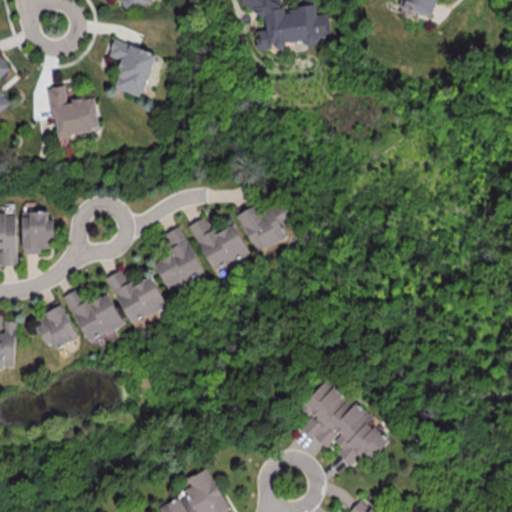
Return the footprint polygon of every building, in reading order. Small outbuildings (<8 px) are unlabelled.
[(120,0),(122,8),(152,2),(151,0),(120,0)] [(259,49),(283,45),(286,41),(300,39),(308,44),(319,43),(324,36),(330,35),(327,12),(316,14),(314,3),(283,7),(282,2),(279,0),(239,0),(263,17),(265,28),(256,30),(259,49)] [(112,86),(140,96),(156,53),(114,37),(108,54),(122,60),(112,86)] [(0,110),(11,102),(0,88),(0,75),(9,68),(0,55),(0,110)] [(99,129),(95,96),(66,99),(64,84),(49,86),(56,135),(99,129)] [(283,201),(258,213),(254,204),(237,213),(257,253),(298,232),(283,201)] [(22,253),(41,252),(40,247),(48,247),(48,238),(52,238),(51,209),(28,210),(28,215),(21,215),(22,253)] [(234,222),(213,233),(204,216),(189,224),(212,269),(248,251),(234,222)] [(204,271),(179,224),(162,234),(172,252),(154,262),(169,291),(204,271)] [(166,305),(151,275),(130,285),(121,268),(105,276),(131,324),(166,305)] [(87,341),(123,323),(107,291),(86,302),(78,287),(64,294),(87,341)] [(44,343),(51,341),(53,347),(77,338),(60,298),(44,305),(49,318),(36,323),(44,343)] [(0,366),(14,367),(15,320),(2,320),(2,315),(0,314),(0,366)] [(325,377),(297,409),(307,417),(300,426),(326,448),(333,440),(339,446),(335,451),(351,465),(363,451),(372,458),(393,434),(325,377)] [(159,503),(163,511),(229,511),(208,467),(187,477),(192,488),(159,503)] [(391,511),(381,502),(373,510),(360,498),(347,511),(391,511)]
